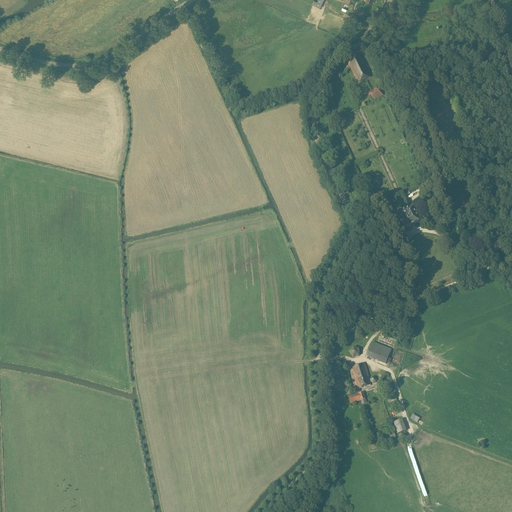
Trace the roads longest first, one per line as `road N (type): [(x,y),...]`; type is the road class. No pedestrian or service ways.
road 1 (unclassified): [(263,511),(316,455),(321,304),(351,240),(351,221),(314,129),(315,102),(330,66),(390,0)]
road 2 (unclassified): [(0,49),(53,63),(102,61),(191,0)]
road 3 (track): [(320,341),(511,257)]
